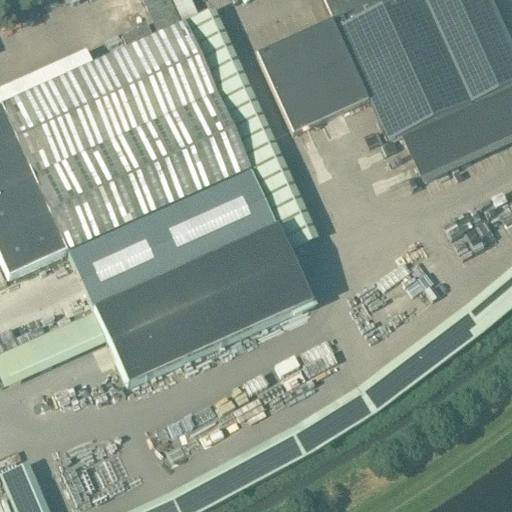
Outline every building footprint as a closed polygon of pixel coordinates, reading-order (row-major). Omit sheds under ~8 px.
[(139,0),(157,38),(180,27),(167,0),(139,0)] [(511,56),(486,0),(407,0),(391,7),(337,31),(333,24),(255,60),(292,140),(376,102),(394,143),(403,139),(420,176),(511,134),(511,56)] [(322,0),(333,24),(337,31),(391,7),(387,0),(322,0)] [(120,40),(125,51),(152,40),(146,28),(120,40)] [(0,268),(7,284),(64,258),(248,175),(183,30),(0,111),(0,268)] [(66,260),(92,317),(276,234),(250,178),(66,260)] [(311,311),(276,234),(92,317),(92,318),(93,318),(127,393),(311,311)]
